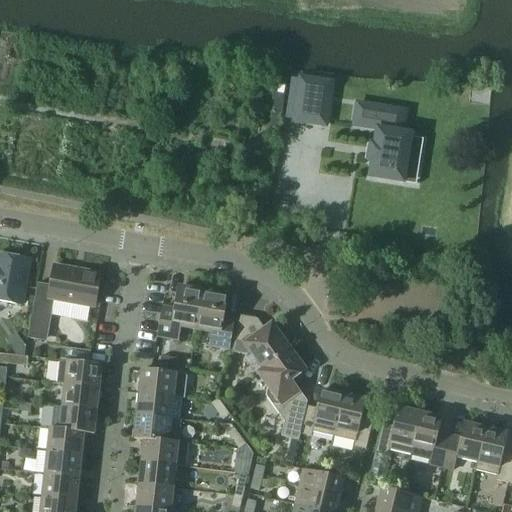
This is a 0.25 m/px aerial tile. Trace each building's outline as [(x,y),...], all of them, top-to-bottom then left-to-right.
[(332,85),(333,83),(330,83),(317,81),(301,79),(295,121),(326,126),(331,91),(332,85)] [(271,129),(281,130),(286,81),(276,80),(271,129)] [(423,141),(411,139),(412,135),(402,133),(405,112),(358,104),(354,126),(378,130),(376,145),(372,145),(370,161),(373,161),(371,178),(404,183),(408,160),(420,161),(423,141)] [(0,301),(22,305),(30,260),(0,254),(0,301)] [(52,286),(38,283),(28,338),(42,341),(50,300),(95,308),(101,273),(55,265),(52,286)] [(181,328),(197,331),(204,292),(180,287),(175,310),(164,308),(158,337),(178,341),(181,328)] [(204,292),(197,331),(213,334),(210,347),(229,350),(235,320),(224,319),(228,296),(204,292)] [(251,351),(264,370),(290,351),(272,325),(262,332),(252,318),(239,316),(233,353),(246,355),(251,351)] [(19,339),(10,345),(16,355),(24,356),(25,347),(19,339)] [(282,437),(298,441),(306,406),(295,404),(298,392),(291,381),(305,371),(290,351),(264,370),(259,373),(268,385),(266,396),(285,422),(282,437)] [(0,354),(0,364),(9,366),(10,355),(0,354)] [(178,359),(176,367),(189,369),(191,361),(178,359)] [(57,384),(65,385),(100,389),(102,365),(60,361),(57,384)] [(187,375),(142,370),(140,393),(182,398),(184,398),(187,375)] [(65,385),(63,408),(97,411),(100,389),(65,385)] [(313,432),(334,437),(344,395),(322,390),(318,409),(306,406),(298,441),(299,441),(301,434),(312,437),(313,432)] [(140,393),(137,416),(180,421),(182,398),(140,393)] [(344,395),(334,437),(356,442),(355,447),(366,450),(373,422),(362,419),(366,401),(344,395)] [(211,404),(218,413),(225,407),(219,399),(211,404)] [(50,428),(50,429),(95,434),(97,411),(63,408),(55,407),(52,429),(50,428)] [(225,407),(218,413),(224,421),(231,416),(225,407)] [(389,450),(410,455),(420,413),(399,408),(394,427),(383,424),(376,452),(388,455),(389,450)] [(442,418),(420,413),(411,455),(432,460),(431,465),(442,468),(449,440),(438,437),(442,418)] [(137,416),(134,439),(144,441),(144,440),(169,442),(179,443),(182,421),(180,421),(137,416)] [(476,470),(476,471),(486,429),(465,424),(460,443),(449,440),(442,468),(454,470),(457,458),(477,463),(476,470)] [(50,429),(48,452),(82,456),(85,434),(95,435),(95,434),(50,429)] [(227,434),(233,442),(240,437),(235,429),(227,434)] [(497,481),(508,483),(511,467),(511,454),(504,453),(508,434),(486,429),(476,471),(498,476),(497,481)] [(240,437),(233,442),(239,450),(247,445),(240,437)] [(144,441),(142,462),(176,466),(186,468),(189,445),(179,444),(179,443),(169,442),(144,440),(144,441)] [(293,440),(287,462),(293,463),(298,441),(293,440)] [(48,452),(45,475),(80,478),(82,456),(48,452)] [(142,462),(139,485),(174,489),(176,466),(142,462)] [(257,466),(254,477),(263,479),(266,468),(257,466)] [(305,470),(300,488),(340,497),(344,479),(305,470)] [(45,475),(43,497),(77,501),(80,478),(45,475)] [(263,479),(254,477),(251,489),(260,491),(263,479)] [(406,483),(403,494),(420,497),(422,487),(406,483)] [(139,485),(137,508),(171,511),(174,489),(139,485)] [(237,486),(235,496),(243,498),(246,488),(237,486)] [(300,488),(296,506),(323,511),(336,511),(340,497),(300,488)] [(383,489),(378,507),(400,511),(418,511),(422,498),(420,497),(403,494),(383,489)] [(243,498),(235,496),(232,506),(241,508),(243,498)] [(43,497),(40,511),(75,511),(77,501),(43,497)] [(249,501),(246,511),(255,511),(257,503),(249,501)]
